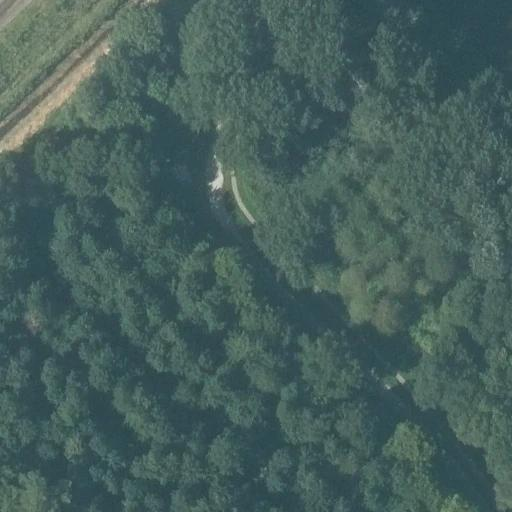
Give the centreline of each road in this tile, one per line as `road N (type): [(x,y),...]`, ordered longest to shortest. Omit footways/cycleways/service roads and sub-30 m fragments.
road 1 (track): [(269,0),(216,151),(209,202),(268,286),(353,365),(475,511)]
road 2 (track): [(0,173),(36,151),(71,147),(129,153),(212,183)]
road 3 (track): [(112,0),(0,106)]
